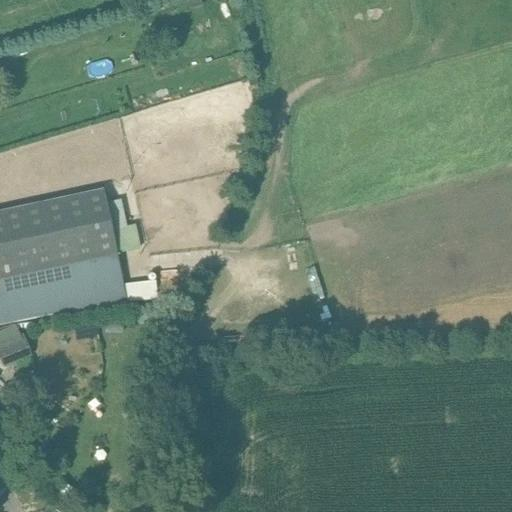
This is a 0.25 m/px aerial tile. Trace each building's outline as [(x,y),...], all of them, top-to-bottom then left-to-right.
[(212,44),(225,35),(199,0),(191,0),(184,5),(212,44)] [(0,213),(0,279),(38,271),(97,259),(117,255),(112,231),(103,192),(0,213)] [(0,325),(123,305),(118,263),(39,277),(41,291),(0,299),(0,325)] [(17,328),(0,335),(0,356),(4,366),(32,355),(23,334),(20,336),(17,328)] [(66,485),(60,493),(80,507),(85,499),(66,485)]
